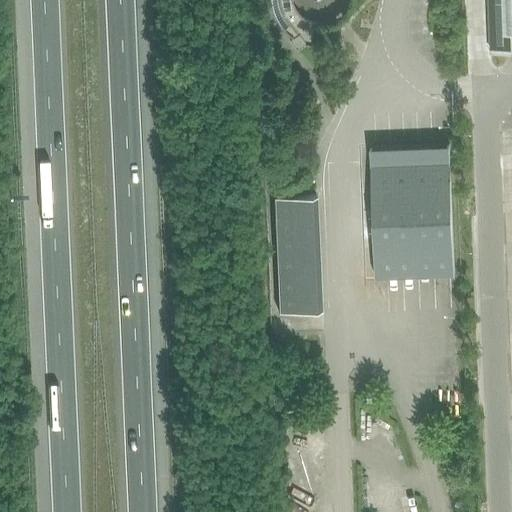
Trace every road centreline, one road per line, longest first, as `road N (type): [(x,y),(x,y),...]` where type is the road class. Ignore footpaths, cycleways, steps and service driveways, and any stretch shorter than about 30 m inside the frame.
road 1 (motorway): [(142,511),(119,0)]
road 2 (motorway): [(43,0),(65,511)]
road 3 (unclassified): [(500,511),(484,88),(511,87)]
